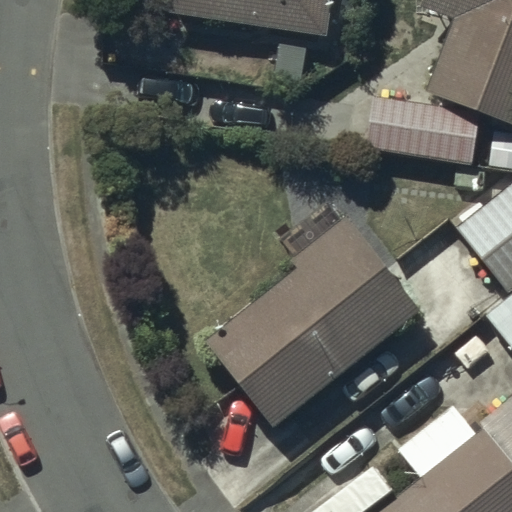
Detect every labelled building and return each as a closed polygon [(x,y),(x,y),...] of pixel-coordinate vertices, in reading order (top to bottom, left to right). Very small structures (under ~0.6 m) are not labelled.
[(169,0),(167,12),(326,36),(330,0),(169,0)] [(455,19),(427,92),(511,122),(511,0),(424,0),(422,7),(455,19)] [(376,98),(369,146),(473,161),(480,113),(376,98)] [(500,178),(451,217),(509,291),(511,289),(511,182),(507,187),(500,178)] [(275,428),(420,308),(344,219),(292,259),(299,268),(207,340),(275,428)] [(511,297),(490,315),(511,343),(511,297)] [(479,435),(456,405),(399,449),(423,480),(381,511),(511,511),(511,400),(483,423),(487,429),(479,435)]
